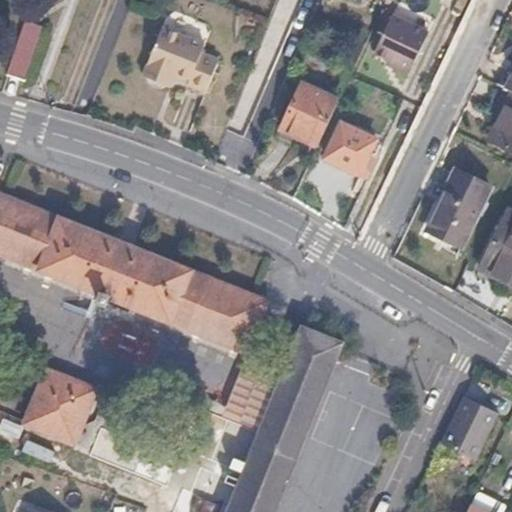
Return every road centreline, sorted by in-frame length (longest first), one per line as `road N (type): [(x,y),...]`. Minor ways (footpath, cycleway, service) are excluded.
road 1 (residential): [(364,267),(207,188),(0,116)]
road 2 (residential): [(493,0),(364,267)]
road 3 (residential): [(394,511),(476,337)]
road 4 (residential): [(476,337),(364,267)]
